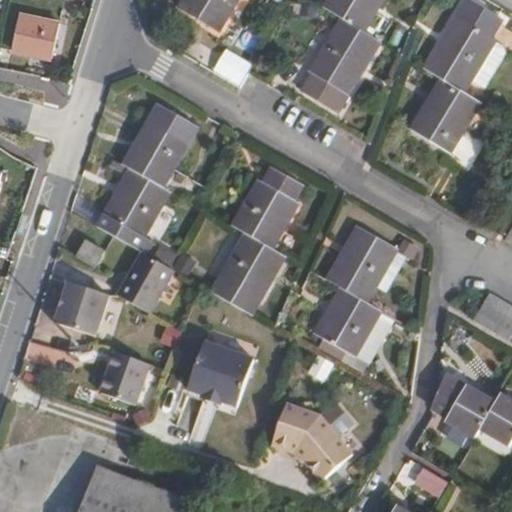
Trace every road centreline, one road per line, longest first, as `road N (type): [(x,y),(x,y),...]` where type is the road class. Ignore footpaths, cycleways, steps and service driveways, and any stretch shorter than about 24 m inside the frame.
road 1 (residential): [(106,30),(455,230)]
road 2 (residential): [(455,230),(420,415),(360,511)]
road 3 (tertiary): [(0,363),(68,144)]
road 4 (tertiary): [(68,144),(106,30)]
